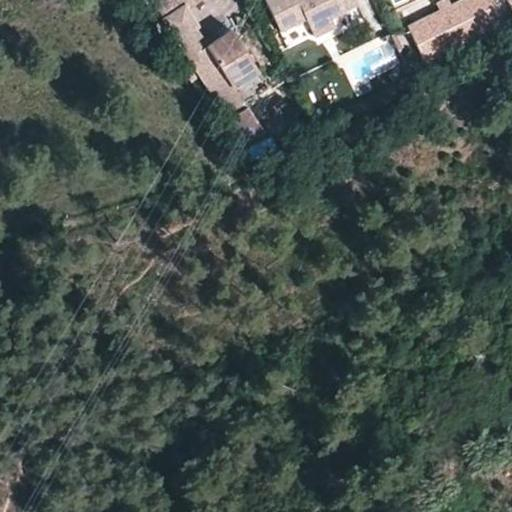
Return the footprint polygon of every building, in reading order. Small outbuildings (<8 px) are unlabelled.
[(204,0),(157,0),(151,4),(162,21),(184,8),(186,12),(205,0),(204,0)] [(259,0),(276,34),(303,21),(312,39),(333,29),(328,20),(356,6),(352,0),(259,0)] [(485,0),(450,0),(443,4),(432,10),(401,27),(421,63),(498,22),(485,0)] [(436,0),(429,4),(432,10),(443,4),(441,0),(436,0)] [(186,12),(184,8),(162,21),(176,44),(191,35),(198,31),(186,12)] [(202,52),(191,35),(176,44),(187,61),(202,52)] [(255,75),(228,35),(202,52),(187,61),(226,124),(244,113),(230,91),(255,75)]
